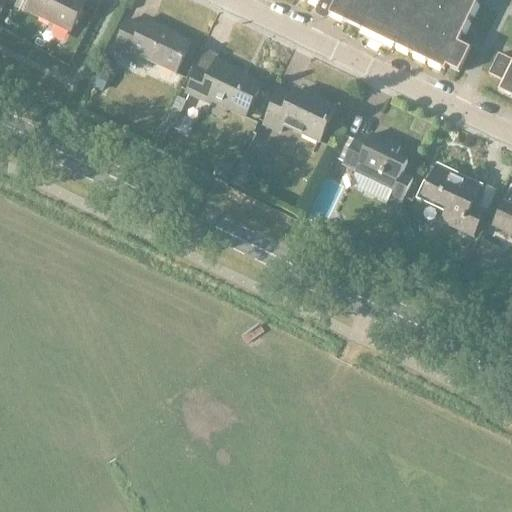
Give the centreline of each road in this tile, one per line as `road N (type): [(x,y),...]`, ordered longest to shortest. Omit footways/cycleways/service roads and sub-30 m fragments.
road 1 (secondary): [(511,371),(0,123)]
road 2 (residential): [(511,136),(224,0)]
